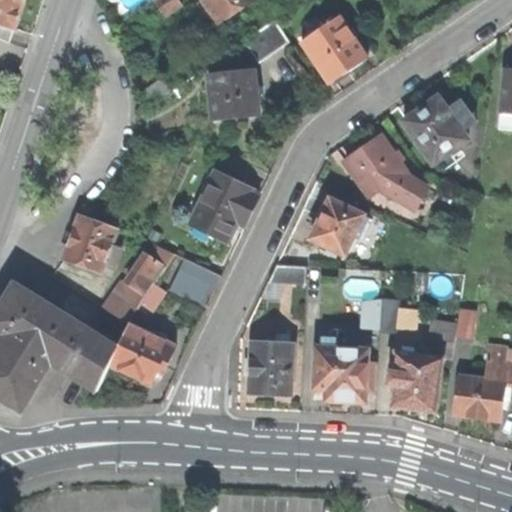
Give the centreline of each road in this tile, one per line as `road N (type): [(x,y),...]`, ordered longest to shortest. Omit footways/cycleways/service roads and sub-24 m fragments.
road 1 (residential): [(186,443),(216,351),(311,148),(511,6)]
road 2 (residential): [(511,492),(413,461),(186,443)]
road 3 (residential): [(0,218),(74,0)]
road 4 (residential): [(186,443),(56,447),(0,465)]
